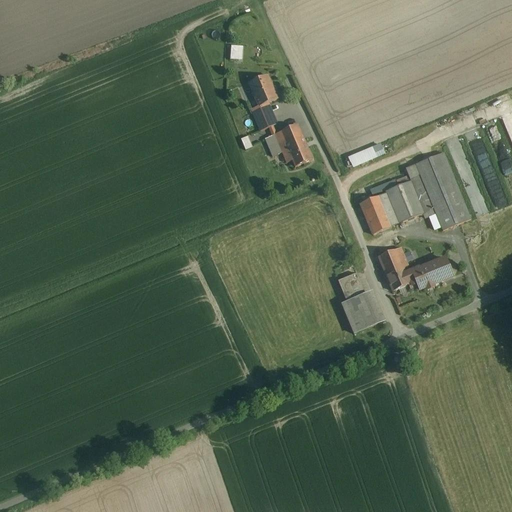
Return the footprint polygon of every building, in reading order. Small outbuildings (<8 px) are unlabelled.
[(243,60),(243,46),(231,45),(230,60),(243,60)] [(278,101),(268,77),(249,85),(259,108),(259,109),(269,105),(278,101)] [(278,125),(269,105),(259,109),(259,108),(251,111),(261,133),(278,125)] [(312,161),(298,127),(266,141),(273,158),(283,154),(287,165),(293,162),(295,169),(312,161)] [(352,168),(386,154),(381,143),(347,157),(352,168)] [(466,223),(437,156),(400,172),(405,183),(354,205),(368,238),(428,212),(437,235),(466,223)] [(410,287),(411,286),(406,275),(404,270),(408,269),(401,250),(380,259),(394,293),(410,287)] [(446,261),(420,271),(419,270),(406,275),(411,286),(410,287),(411,290),(418,287),(420,292),(453,278),(446,261)] [(359,297),(350,276),(331,284),(340,305),(335,307),(351,344),(381,331),(366,295),(359,297)]
